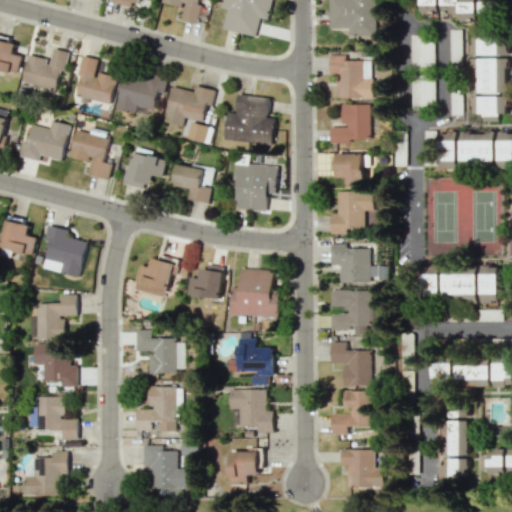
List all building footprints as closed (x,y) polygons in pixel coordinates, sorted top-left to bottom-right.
[(162,0),(162,2),(184,8),(181,19),(196,23),(201,0),(162,0)] [(272,0),(221,0),(220,7),(227,9),(223,29),(256,36),(260,17),(268,19),(272,0)] [(377,34),(376,0),(329,0),(329,33),(377,34)] [(422,0),(422,16),(442,16),(442,0),(422,0)] [(443,0),(444,13),(460,13),(460,21),(478,21),(477,0),(443,0)] [(493,19),(493,0),(481,0),(481,19),(493,19)] [(462,29),(450,29),(450,68),(461,68),(462,29)] [(434,35),(411,35),(410,67),(434,67),(434,35)] [(0,68),(17,72),(23,45),(0,39),(0,68)] [(56,89),(60,71),(65,72),(69,51),(53,48),(51,59),(29,54),(22,82),(56,89)] [(372,98),(372,60),(347,60),(347,54),(330,55),(330,74),(337,74),(338,98),(372,98)] [(111,104),(117,77),(96,72),(99,59),(84,55),(75,95),(111,104)] [(472,57),(471,91),(506,92),(507,58),(472,57)] [(116,108),(136,113),(138,105),(155,109),(159,92),(164,93),(167,81),(125,72),(116,108)] [(450,75),(450,115),(462,114),(461,75),(450,75)] [(411,78),(411,106),(434,106),(434,78),(411,78)] [(165,121),(183,125),(185,117),(204,121),(208,104),(212,105),(216,89),(196,85),(195,91),(173,86),(165,121)] [(225,138),(272,145),(276,118),(268,117),(271,98),(238,94),(235,112),(229,111),(225,138)] [(482,121),(498,121),(498,113),(507,113),(507,96),(472,96),(472,113),(482,113),(482,121)] [(371,141),(371,104),(342,104),(342,126),(330,126),(330,141),(371,141)] [(0,147),(0,148),(9,110),(0,107),(0,147)] [(62,160),(70,124),(52,120),(50,128),(32,124),(28,140),(22,139),(18,156),(40,161),(41,155),(62,160)] [(188,137),(205,141),(209,125),(193,121),(188,137)] [(70,157),(91,161),(88,175),(109,179),(112,163),(105,162),(110,137),(76,130),(70,157)] [(511,131),(499,132),(499,162),(511,161),(511,131)] [(457,168),(458,132),(441,132),(440,168),(457,168)] [(495,165),(496,132),(461,132),(461,165),(495,165)] [(163,177),(167,160),(153,156),(155,151),(134,146),(126,183),(151,188),(154,175),(163,177)] [(336,177),(346,177),(347,186),(366,185),(365,167),(369,166),(368,153),(336,154),(336,177)] [(174,185),(190,188),(188,199),(209,203),(215,168),(178,162),(174,185)] [(276,193),(278,166),(237,163),(233,208),(266,211),(268,192),(276,193)] [(331,232),(365,231),(365,210),(374,210),(373,190),(338,191),(338,212),(331,212),(331,232)] [(30,225),(7,219),(0,246),(31,255),(36,237),(27,235),(30,225)] [(80,276),(87,241),(66,236),(68,229),(48,225),(44,240),(48,241),(43,268),(80,276)] [(331,264),(340,264),(341,284),(371,283),(370,245),(331,246),(331,264)] [(166,296),(174,262),(152,257),(150,266),(140,264),(135,289),(166,296)] [(189,287),(195,287),(194,296),(221,299),(224,268),(201,265),(200,277),(190,276),(189,287)] [(499,265),(482,265),(482,303),(500,302),(499,265)] [(441,266),(423,266),(423,294),(441,294),(441,266)] [(445,267),(444,299),(478,300),(479,268),(445,267)] [(230,314),(279,317),(281,290),(274,290),(275,270),(240,268),(239,285),(232,285),(230,314)] [(372,289),(331,290),(331,306),(345,305),(345,313),(331,314),(331,327),(378,326),(378,301),(372,301),(372,289)] [(66,338),(66,316),(77,315),(77,294),(61,294),(62,304),(30,304),(31,338),(66,338)] [(502,309),(475,309),(476,321),(503,320),(502,309)] [(149,351),(149,373),(176,372),(176,337),(152,338),(152,329),(136,329),(137,351),(149,351)] [(273,375),(274,347),(257,347),(258,338),(239,338),(239,359),(231,358),(230,370),(266,371),(266,375),(273,375)] [(347,350),(348,341),(331,341),(331,362),(344,363),(343,385),(375,385),(375,350),(347,350)] [(44,380),(62,380),(62,386),(76,386),(75,342),(34,343),(35,363),(44,363),(44,380)] [(454,362),(433,361),(433,382),(454,383),(454,362)] [(492,362),(458,362),(457,385),(491,386),(492,362)] [(495,387),(511,387),(511,362),(495,362),(495,387)] [(149,386),(149,407),(137,408),(137,430),(153,430),(153,421),(161,421),(161,435),(177,435),(177,386),(149,386)] [(234,425),(258,426),(258,431),(273,432),(273,410),(266,410),(266,389),(231,388),(230,408),(234,408),(234,425)] [(332,434),(348,434),(348,426),(372,426),(372,390),(344,390),(344,412),(332,412),(332,434)] [(38,396),(39,430),(63,430),(63,439),(79,439),(78,417),(66,417),(66,395),(38,396)] [(449,401),(450,415),(462,414),(461,400),(449,401)] [(470,456),(469,456),(470,420),(444,419),(443,456),(444,456),(444,475),(470,476),(470,456)] [(178,467),(179,450),(165,449),(165,445),(145,444),(144,466),(152,466),(151,487),(187,488),(188,468),(178,467)] [(348,465),(348,488),(385,488),(385,467),(375,467),(375,449),(341,448),(341,465),(348,465)] [(507,449),(490,449),(490,474),(507,474),(507,449)] [(26,494),(63,493),(62,472),(69,472),(68,451),(52,451),(53,456),(40,457),(41,466),(36,466),(37,475),(26,475),(26,494)] [(249,483),(249,475),(259,475),(259,451),(231,451),(231,483),(249,483)]
